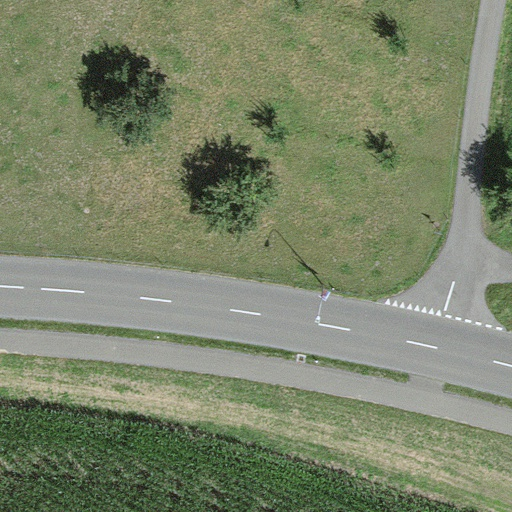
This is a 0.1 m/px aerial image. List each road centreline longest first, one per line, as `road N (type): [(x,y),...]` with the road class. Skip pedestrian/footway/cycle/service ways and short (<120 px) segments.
road 1 (tertiary): [(0,287),(270,314),(434,347)]
road 2 (residential): [(434,347),(467,220),(494,0)]
